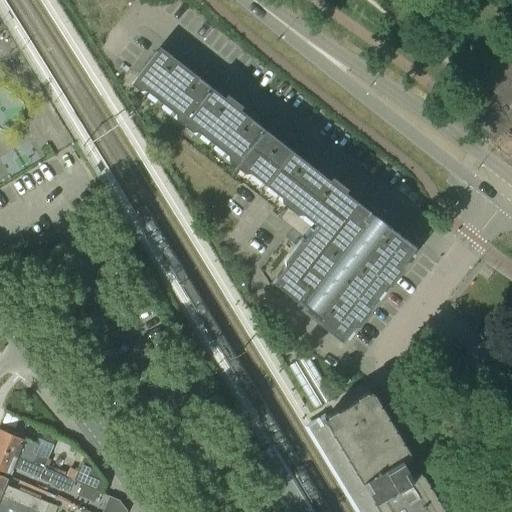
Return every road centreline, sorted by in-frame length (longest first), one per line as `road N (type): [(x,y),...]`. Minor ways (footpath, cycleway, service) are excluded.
road 1 (secondary): [(505,195),(252,0)]
road 2 (residential): [(158,511),(26,344)]
road 3 (residential): [(385,369),(470,511)]
road 4 (residential): [(424,307),(505,195)]
